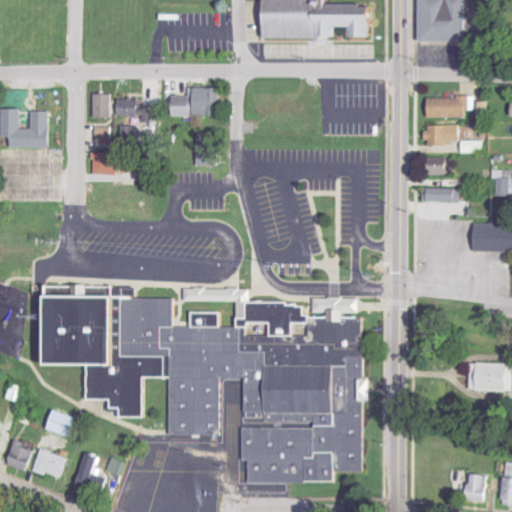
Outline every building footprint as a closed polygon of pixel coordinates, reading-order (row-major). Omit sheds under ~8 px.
[(263,36),(263,0),(369,0),(369,36),(263,36)] [(413,0),(458,0),(459,41),(414,42),(413,0)] [(177,116),(223,117),(224,88),(193,88),(193,96),(177,96),(177,116)] [(471,94),(472,114),(424,115),(423,95),(471,94)] [(98,119),(117,118),(117,95),(98,95),(98,119)] [(492,102),(480,102),(481,117),(492,117),(492,102)] [(17,149),(55,148),(54,112),(36,112),(36,129),(26,129),(26,110),(6,110),(6,138),(17,137),(17,149)] [(455,123),(456,141),(420,142),(420,123),(455,123)] [(99,139),(114,139),(114,127),(100,127),(99,139)] [(200,133),(201,166),(222,166),(222,153),(216,153),(215,132),(200,133)] [(488,141),(465,141),(465,154),(488,153),(488,141)] [(98,175),(122,175),(122,172),(137,173),(137,159),(122,159),(122,154),(98,154),(98,175)] [(420,155),(448,156),(448,173),(420,172),(420,155)] [(511,178),(500,179),(499,197),(511,197),(511,178)] [(419,187),(456,187),(456,200),(419,200),(419,187)] [(460,214),(471,215),(471,203),(460,203),(460,214)] [(511,222),(491,222),(471,222),(470,250),(511,250),(511,222)] [(41,363),(84,363),(84,398),(107,398),(107,407),(117,407),(117,416),(140,416),(140,376),(167,377),(167,433),(217,434),(217,377),(242,377),(240,459),(246,459),(246,481),(301,481),(301,480),(330,480),(330,470),(360,470),(360,400),(365,400),(366,378),(360,378),(360,356),(358,356),(359,317),(355,316),(355,297),(340,297),(340,296),(325,296),(325,298),(310,297),(310,315),(305,315),(305,314),(300,313),(300,305),(293,305),(293,304),(283,304),(283,302),(247,301),(247,289),(237,289),(237,288),(225,287),(225,289),(203,289),(202,287),(192,287),(191,289),(181,288),(181,299),(233,300),(233,326),(216,326),(216,312),(188,311),(188,326),(170,326),(170,298),(132,297),(132,286),(109,286),(109,285),(43,285),(43,295),(41,295),(41,363)] [(467,361),(509,364),(507,391),(464,388),(467,361)] [(53,431),(76,438),(82,418),(59,411),(53,431)] [(14,467),(35,471),(39,444),(18,441),(14,467)] [(39,471),(51,476),(52,473),(67,479),(74,459),(47,449),(39,471)] [(108,470),(101,468),(105,458),(91,453),(81,487),(100,493),(108,470)] [(442,457),(439,489),(417,487),(420,454),(442,457)] [(111,471),(126,477),(132,464),(117,458),(111,471)] [(463,502),(492,504),(493,476),(475,475),(475,484),(464,484),(463,502)]
